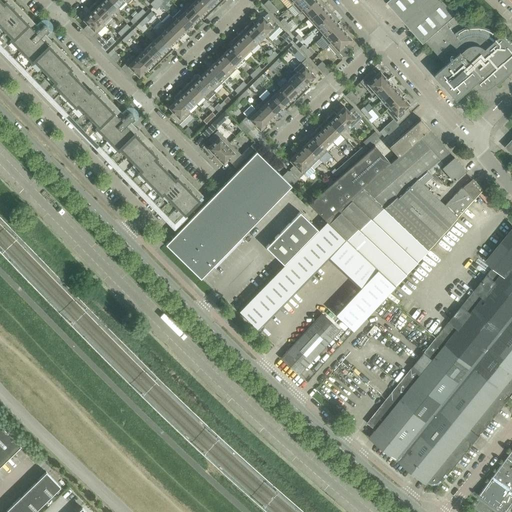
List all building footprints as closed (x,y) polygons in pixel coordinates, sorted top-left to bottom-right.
[(118,108),(52,40),(50,43),(44,37),(49,32),(47,30),(47,29),(47,28),(47,26),(47,25),(46,25),(45,25),(44,25),(43,25),(40,23),(35,28),(29,22),(32,20),(12,0),(0,0),(0,48),(174,228),(186,216),(184,213),(203,195),(138,128),(135,131),(130,125),(135,120),(132,117),(133,116),(133,115),(133,114),(132,113),(131,113),(130,112),(129,113),(128,113),(125,110),(120,115),(115,110),(118,108)] [(118,8),(109,0),(97,0),(96,2),(110,16),(118,8)] [(125,1),(124,0),(109,0),(118,8),(125,1)] [(168,4),(165,1),(164,0),(160,0),(158,2),(161,6),(164,9),(168,4)] [(200,0),(195,0),(191,4),(190,5),(201,16),(201,17),(203,19),(212,11),(200,0)] [(219,4),(215,0),(200,0),(212,11),(219,4)] [(277,9),(268,0),(267,0),(263,4),(273,14),(277,9)] [(302,10),(313,0),(297,0),(292,5),(299,14),(302,11),(302,10)] [(309,18),(326,4),(322,0),(313,0),(302,10),(302,11),(309,18)] [(500,37),(493,31),(486,28),(481,27),(474,26),(465,28),(461,30),(455,34),(446,24),(456,15),(443,0),(390,0),(387,3),(423,44),(426,42),(446,65),(436,75),(458,100),(475,85),(478,88),(481,89),(484,90),(488,89),(491,88),(497,84),(497,85),(511,71),(511,44),(503,34),(500,37)] [(110,16),(96,2),(88,10),(90,12),(91,12),(102,23),(103,23),(110,16)] [(201,16),(190,5),(191,4),(188,2),(180,10),(194,24),(201,17),(201,16)] [(316,27),(333,12),(326,4),(309,18),(316,27)] [(194,24),(180,10),(172,17),(186,31),(194,24)] [(141,16),(138,13),(136,11),(131,16),(136,21),(141,16)] [(105,25),(103,23),(102,23),(91,12),(90,12),(83,20),(87,24),(83,28),(92,38),(105,25)] [(324,35),(337,23),(338,23),(341,21),(333,12),(316,27),(323,34),(324,35)] [(154,21),(151,18),(148,14),(143,19),(146,22),(149,25),(154,21)] [(186,31),(172,17),(169,14),(162,22),(164,25),(178,39),(186,31)] [(267,38),(280,26),(271,16),(267,20),(262,16),(255,23),(254,24),(265,35),(265,36),(267,38)] [(265,35),(254,24),(255,23),(252,21),(244,29),(257,43),(265,36),(265,35)] [(345,32),(338,23),(337,23),(324,35),(323,34),(320,37),(329,46),(345,32)] [(178,39),(164,25),(156,33),(159,36),(159,35),(170,47),(171,46),(178,39)] [(257,43),(244,29),(236,36),(250,50),(257,43)] [(352,47),(348,43),(352,39),(345,32),(329,46),(340,59),(352,47)] [(170,47),(159,35),(159,36),(151,43),(165,57),(173,49),(171,46),(170,47)] [(250,50),(236,36),(228,45),(230,47),(231,47),(242,58),(242,57),(250,50)] [(165,57),(151,43),(144,50),(157,64),(165,57)] [(307,84),(315,76),(319,73),(315,68),(292,45),(288,49),(291,52),(301,63),(293,71),(295,73),(296,73),(307,84)] [(242,58),(231,47),(230,47),(223,54),(237,68),(245,60),(242,57),(242,58)] [(120,57),(115,52),(112,49),(108,53),(115,61),(120,57)] [(144,50),(136,57),(136,58),(147,69),(146,70),(149,72),(157,64),(144,50)] [(237,68),(223,54),(215,62),(229,76),(237,68)] [(147,69),(136,58),(136,57),(134,55),(121,67),(130,77),(134,73),(139,77),(146,70),(147,69)] [(331,71),(322,61),(317,66),(326,75),(331,71)] [(229,76),(215,62),(207,69),(221,83),(229,76)] [(207,69),(200,76),(200,77),(211,88),(210,89),(213,91),(221,83),(207,69)] [(374,92),(388,80),(387,79),(380,71),(376,75),(372,70),(360,82),(372,95),(374,93),(374,92)] [(288,80),(302,95),(310,86),(307,84),(296,73),(295,73),(288,80)] [(211,88),(200,77),(200,76),(198,74),(189,82),(203,96),(210,89),(211,88)] [(381,101),(398,85),(390,77),(387,79),(388,80),(374,92),(374,93),(381,101)] [(302,95),(288,80),(280,88),(294,102),(302,95)] [(203,96),(189,82),(182,89),(195,103),(203,96)] [(388,108),(402,96),(402,97),(405,94),(398,85),(381,101),(388,108)] [(280,88),(273,95),(272,95),(284,107),(283,108),(286,110),(294,102),(280,88)] [(188,111),(188,110),(195,103),(182,89),(173,97),(176,100),(176,99),(188,111)] [(359,100),(350,91),(346,95),(355,105),(359,100)] [(284,107),(272,95),(273,95),(270,92),(262,100),(276,115),(283,108),(284,107)] [(410,113),(406,108),(409,105),(402,97),(402,96),(388,108),(385,110),(397,124),(410,113)] [(168,116),(178,126),(191,113),(188,110),(188,111),(176,99),(176,100),(168,107),(173,112),(168,116)] [(222,109),(226,104),(223,101),(221,99),(217,104),(222,109)] [(276,115),(262,100),(254,108),(268,122),(276,115)] [(255,126),(260,130),(268,122),(254,108),(251,105),(243,113),(246,116),(242,120),(251,130),(255,126)] [(349,129),(362,116),(353,107),(349,111),(344,106),(337,114),(336,115),(347,126),(349,129)] [(211,119),(215,115),(212,112),(211,110),(206,115),(208,116),(211,119)] [(347,126),(336,115),(337,114),(334,111),(326,119),(339,134),(347,126)] [(339,134),(326,119),(318,127),(332,141),(339,134)] [(398,157),(429,129),(420,119),(389,146),(398,157)] [(206,138),(216,128),(211,124),(202,133),(206,138)] [(332,141),(318,127),(310,135),(312,138),(313,137),(324,149),(324,148),(332,141)] [(390,163),(326,220),(346,240),(416,178),(427,169),(439,159),(448,151),(429,129),(398,157),(390,163)] [(215,156),(229,142),(217,130),(208,139),(212,143),(207,148),(215,156)] [(313,137),(312,138),(305,145),(319,159),(327,151),(324,148),(324,149),(313,137)] [(247,160),(229,142),(215,156),(223,164),(228,160),(238,170),(247,160)] [(319,159),(305,145),(297,152),(311,166),(319,159)] [(326,220),(390,163),(375,145),(309,203),(326,220)] [(291,185),(282,176),(256,151),(247,160),(238,170),(165,244),(200,278),(291,185)] [(448,151),(439,159),(443,163),(452,155),(448,151)] [(311,166),(297,152),(289,160),(294,165),(289,169),(299,178),(303,174),(306,177),(308,177),(315,170),(311,166)] [(465,170),(453,157),(442,167),(454,180),(465,170)] [(430,174),(427,169),(346,240),(358,252),(392,217),(406,230),(436,197),(420,183),(430,174)] [(297,180),(288,171),(282,176),(291,185),(297,180)] [(392,217),(358,252),(376,269),(394,286),(426,252),(482,190),(473,180),(468,184),(467,183),(462,187),(461,186),(443,205),(436,197),(406,230),(392,217)] [(283,264),(318,229),(300,212),(265,247),(283,264)] [(326,223),(314,235),(330,251),(326,256),(342,271),(358,254),(326,223)] [(454,467),(511,395),(511,227),(485,261),(493,267),(367,423),(376,430),(370,437),(427,483),(429,484),(430,485),(432,485),(434,485),(436,485),(438,485),(439,484),(441,483),(447,475),(454,467)] [(314,235),(301,248),(318,264),(326,256),(330,251),(314,235)] [(301,248),(289,261),(305,277),(318,264),(301,248)] [(358,254),(342,271),(357,286),(356,287),(374,303),(389,285),(358,254)] [(289,261),(276,273),(293,290),(305,277),(289,261)] [(276,273),(264,286),(280,303),(293,290),(276,273)] [(264,286),(251,299),(268,316),(280,303),(264,286)] [(356,287),(344,301),(361,316),(374,303),(356,287)] [(251,299),(238,313),(255,329),(268,316),(251,299)] [(344,301),(332,314),(349,330),(361,316),(344,301)] [(299,374),(339,330),(343,325),(338,321),(333,325),(321,314),(281,358),(299,374)] [(20,446),(0,424),(0,455),(5,461),(20,446)] [(503,511),(507,511),(511,505),(511,450),(479,496),(497,509),(498,507),(503,511)] [(60,487),(46,472),(31,486),(45,501),(60,487)] [(34,511),(45,501),(31,486),(15,501),(26,511),(34,511)] [(26,511),(15,501),(4,511),(26,511)]
